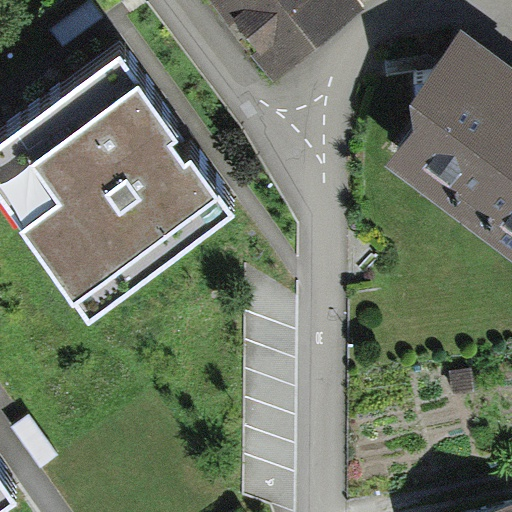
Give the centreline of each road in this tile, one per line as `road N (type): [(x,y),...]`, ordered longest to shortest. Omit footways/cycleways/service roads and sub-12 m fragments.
road 1 (residential): [(329,511),(331,274),(315,187),(285,137)]
road 2 (residential): [(285,137),(414,0)]
road 3 (residential): [(285,137),(175,0)]
